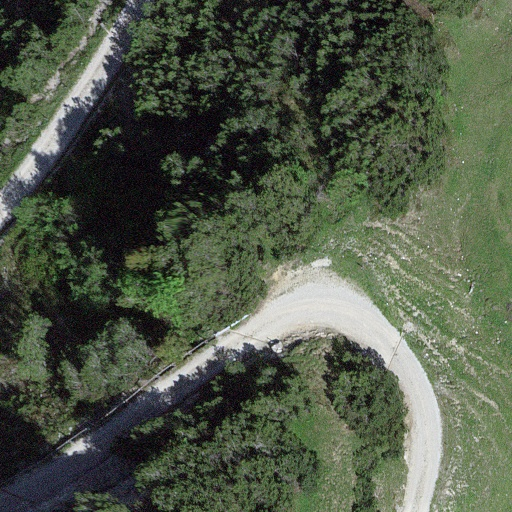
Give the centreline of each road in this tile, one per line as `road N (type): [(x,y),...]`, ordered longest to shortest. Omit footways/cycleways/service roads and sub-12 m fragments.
road 1 (track): [(425,511),(440,449),(436,384),(410,333),(369,306),(326,296),(185,384),(66,474),(0,507)]
road 2 (track): [(0,229),(154,0)]
